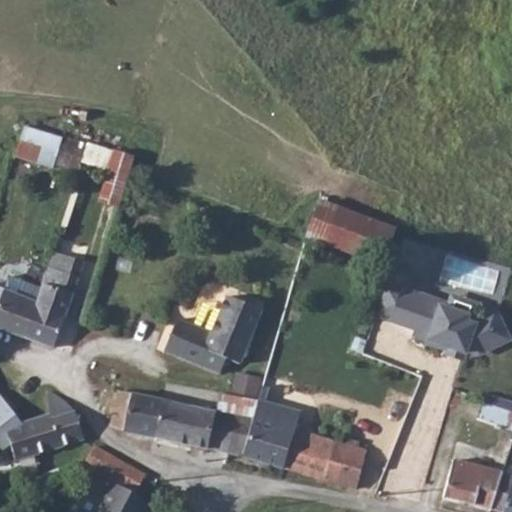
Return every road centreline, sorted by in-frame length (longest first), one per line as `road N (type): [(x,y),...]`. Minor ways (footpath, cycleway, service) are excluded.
road 1 (track): [(216,498),(103,438),(65,382),(0,346)]
road 2 (unclassified): [(391,511),(239,487),(216,498),(217,511)]
